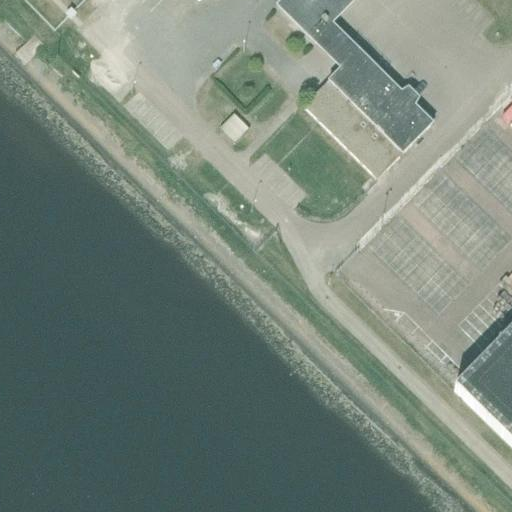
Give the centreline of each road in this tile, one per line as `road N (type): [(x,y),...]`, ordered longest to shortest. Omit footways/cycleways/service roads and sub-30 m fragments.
road 1 (unclassified): [(511,479),(318,291),(314,239)]
road 2 (unclassified): [(511,68),(351,231),(314,239)]
road 3 (unclassified): [(186,121),(181,87),(193,47),(182,18),(157,5),(134,12),(124,30),(125,59)]
road 4 (unclassified): [(314,239),(288,224),(186,121)]
